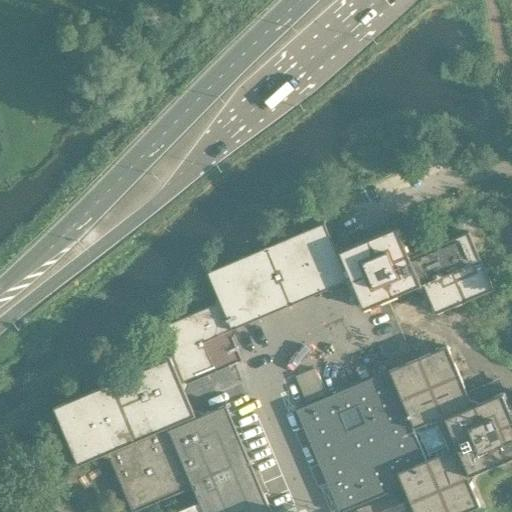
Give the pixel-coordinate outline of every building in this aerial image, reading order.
[(167,359),(53,407),(78,465),(102,455),(102,456),(109,459),(110,459),(132,511),(133,511),(160,501),(187,489),(187,490),(194,493),(195,493),(202,511),(270,511),(263,495),(264,495),(263,491),(262,492),(238,436),(239,435),(237,432),(236,432),(227,409),(225,405),(202,415),(202,414),(195,411),(193,412),(184,392),(186,391),(189,384),(189,383),(242,360),(232,336),(233,336),(236,329),(235,327),(258,317),(259,318),(262,317),(261,316),(318,292),(318,293),(321,291),(321,290),(344,281),(345,283),(352,285),(353,285),(363,309),(410,289),(412,293),(424,298),(428,297),(435,314),(462,302),(493,289),(469,231),(415,254),(415,253),(408,250),(407,251),(396,226),(343,249),(342,248),(335,246),(334,246),(324,222),(207,272),(217,296),(216,296),(213,303),(213,304),(160,327),(170,351),(169,351),(166,358),(167,359)] [(387,371),(296,409),(338,511),(341,511),(403,486),(408,498),(408,499),(411,505),(413,511),(465,511),(479,506),(469,482),(470,481),(473,474),(511,456),(511,416),(502,393),(485,400),(483,396),(471,391),(467,393),(447,346),(389,370),(390,373),(389,374),(387,371)] [(317,367),(297,373),(304,397),(323,391),(317,367)] [(393,511),(411,505),(408,499),(408,498),(375,511),(393,511)] [(201,511),(198,503),(175,511),(201,511)]
